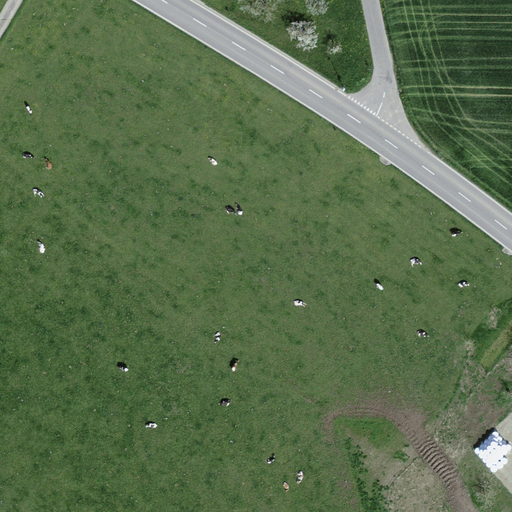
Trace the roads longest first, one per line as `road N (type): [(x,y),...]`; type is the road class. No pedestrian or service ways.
road 1 (tertiary): [(368,131),(157,0)]
road 2 (tertiary): [(511,234),(368,131)]
road 3 (unclassified): [(368,131),(384,96),(368,0)]
